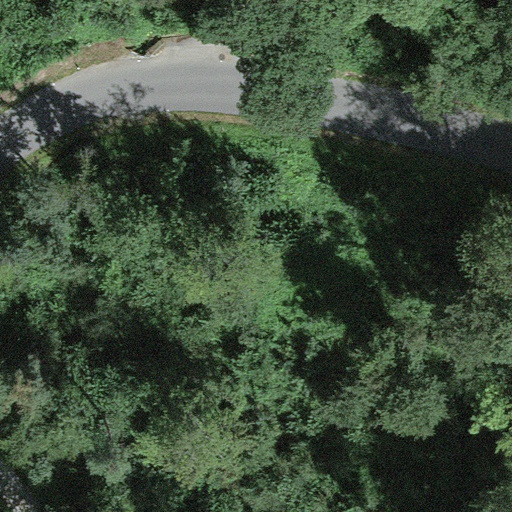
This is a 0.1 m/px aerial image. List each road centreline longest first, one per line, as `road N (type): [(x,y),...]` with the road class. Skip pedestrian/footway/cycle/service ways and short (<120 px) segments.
road 1 (tertiary): [(511,150),(309,97),(172,86),(110,89),(51,112),(0,146)]
road 2 (track): [(172,86),(207,47),(283,0)]
